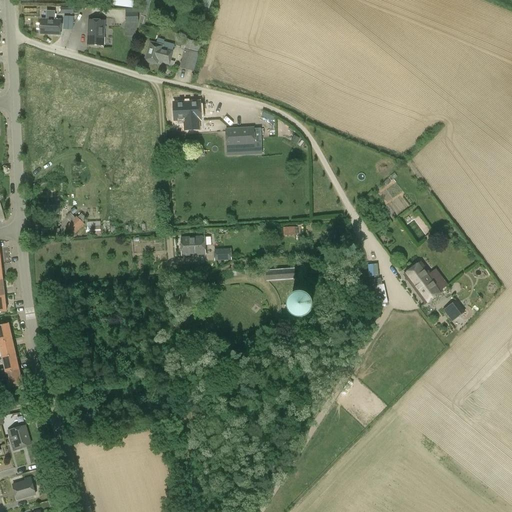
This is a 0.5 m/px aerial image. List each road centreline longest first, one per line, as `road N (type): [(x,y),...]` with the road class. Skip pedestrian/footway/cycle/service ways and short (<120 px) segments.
road 1 (residential): [(402,293),(314,134),(296,119),(11,36)]
road 2 (residential): [(85,511),(40,355),(22,226)]
road 3 (unknown): [(205,511),(193,424),(288,322),(287,291),(266,280)]
road 4 (residential): [(22,226),(15,98)]
